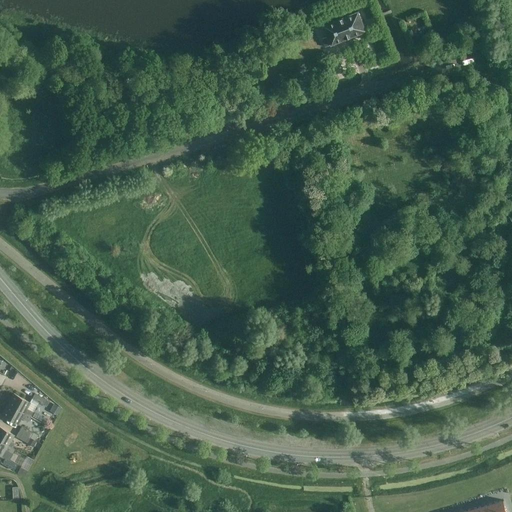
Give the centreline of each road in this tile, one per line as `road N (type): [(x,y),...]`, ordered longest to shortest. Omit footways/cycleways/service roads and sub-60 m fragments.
road 1 (secondary): [(511,417),(423,448),(368,456),(323,458),(225,442),(92,374),(0,279)]
road 2 (residential): [(0,192),(29,193),(487,57)]
